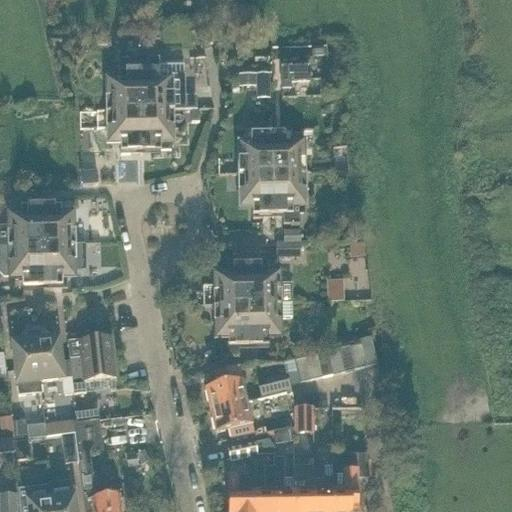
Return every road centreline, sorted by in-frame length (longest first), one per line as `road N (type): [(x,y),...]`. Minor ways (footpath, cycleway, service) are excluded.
road 1 (residential): [(198,511),(148,288)]
road 2 (residential): [(148,288),(132,215),(145,194),(186,192),(194,237)]
